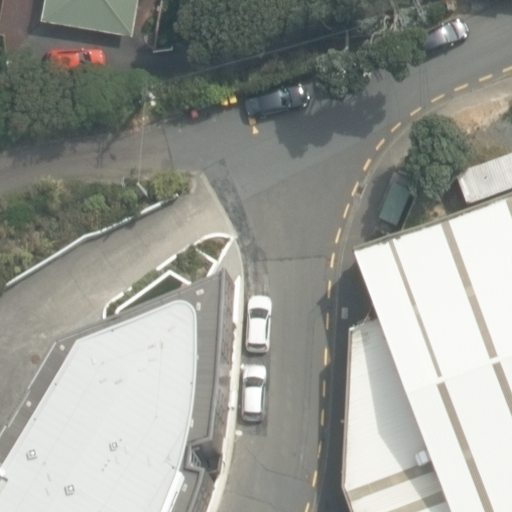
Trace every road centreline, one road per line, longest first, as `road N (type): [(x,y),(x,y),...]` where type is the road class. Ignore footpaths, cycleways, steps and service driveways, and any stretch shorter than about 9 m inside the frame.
road 1 (residential): [(265,511),(284,441),(290,142)]
road 2 (residential): [(0,174),(27,159),(206,138),(290,142)]
road 3 (residential): [(290,142),(384,91),(511,45)]
